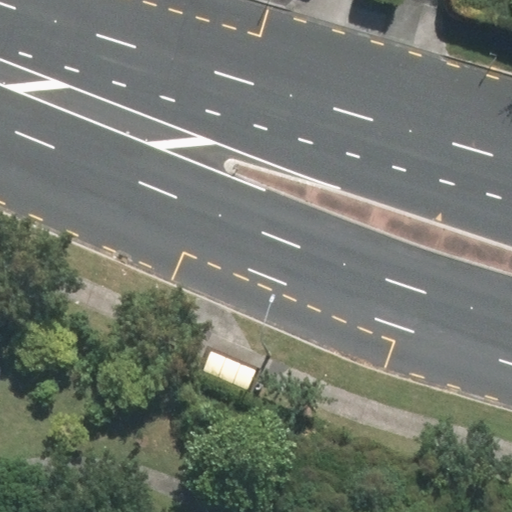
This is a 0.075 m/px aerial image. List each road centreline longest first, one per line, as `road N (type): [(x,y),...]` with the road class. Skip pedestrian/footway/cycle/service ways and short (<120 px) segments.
road 1 (primary): [(511,334),(274,259),(0,128)]
road 2 (primary): [(0,13),(511,163)]
